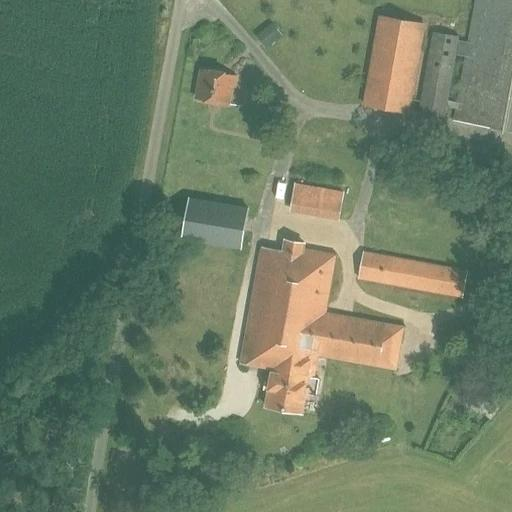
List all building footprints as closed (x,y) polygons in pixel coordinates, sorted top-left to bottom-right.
[(460,37),(434,32),(418,115),(446,120),(448,107),(456,109),(454,120),(511,130),(511,0),(475,0),(468,42),(459,41),(460,37)] [(410,114),(427,24),(381,16),(363,105),(410,114)] [(235,87),(237,76),(202,69),(197,99),(228,104),(231,87),(235,87)] [(296,212),(347,220),(352,192),(301,184),(296,212)] [(190,197),(182,240),(243,250),(250,208),(190,197)] [(273,368),(266,405),(303,412),(307,393),(317,395),(320,378),(315,377),(319,355),(397,369),(405,327),(327,312),(337,254),(305,248),(306,243),(286,240),(284,251),(263,247),(242,362),(273,368)] [(378,246),(376,253),(365,251),(359,279),(464,298),(469,270),(393,256),(395,249),(378,246)]
